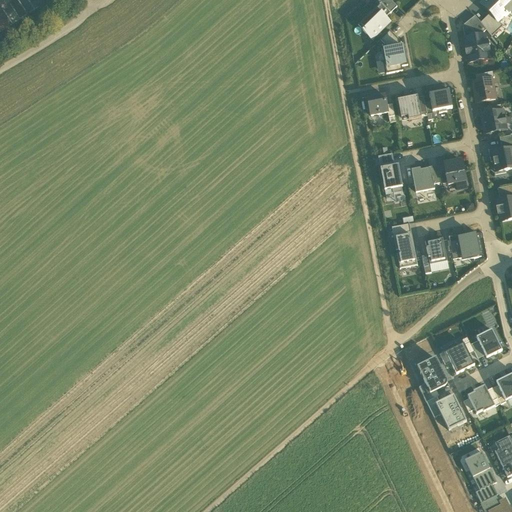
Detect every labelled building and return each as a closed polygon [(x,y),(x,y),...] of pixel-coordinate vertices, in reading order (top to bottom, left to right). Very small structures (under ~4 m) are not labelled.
[(381,4),(391,14),(397,8),(389,0),(378,0),(378,1),(380,4),(381,4)] [(511,0),(484,0),(480,5),(490,15),(497,23),(498,22),(504,16),(505,18),(507,16),(511,11),(511,0)] [(389,13),(390,14),(391,14),(381,4),(380,4),(358,26),(364,32),(381,15),(384,17),(389,13)] [(385,19),(384,17),(381,15),(364,32),(366,35),(369,32),(375,38),(390,23),(385,19)] [(502,27),(498,22),(497,23),(490,15),(481,24),(486,31),(492,38),(503,27),(502,27)] [(510,19),(507,16),(505,18),(504,16),(498,22),(502,27),(510,19)] [(465,39),(482,36),(482,35),(486,31),(481,24),(475,17),(462,27),(465,39)] [(369,32),(366,35),(372,41),(375,38),(369,32)] [(385,45),(385,49),(399,46),(398,40),(390,32),(380,41),(385,45)] [(468,56),(469,64),(488,60),(486,52),(488,52),(487,43),(485,43),(483,36),(482,36),(465,39),(466,47),(465,47),(465,49),(467,49),(468,54),(466,54),(466,56),(468,56)] [(386,74),(386,75),(403,72),(402,67),(407,66),(403,45),(399,46),(385,49),(381,49),(384,62),(386,74)] [(378,75),(386,74),(384,62),(376,63),(378,75)] [(475,76),(476,82),(491,79),(494,79),(493,73),(475,76)] [(472,83),(477,105),(495,101),(491,79),(476,82),(472,83)] [(449,91),(429,95),(430,103),(432,113),(438,112),(439,115),(447,113),(446,111),(452,109),(449,91)] [(384,97),(367,100),(371,117),(388,114),(386,106),(384,97)] [(398,101),(401,119),(408,118),(408,121),(421,119),(421,117),(417,99),(417,97),(398,101)] [(417,99),(421,117),(427,115),(425,104),(423,98),(417,99)] [(432,113),(430,103),(425,104),(427,115),(428,122),(434,121),(432,113)] [(390,124),(396,123),(392,105),(386,106),(388,114),(390,124)] [(484,109),(485,115),(502,112),(501,106),(484,109)] [(481,116),(485,136),(506,132),(502,112),(485,115),(481,116)] [(511,136),(499,139),(501,149),(502,151),(511,149),(511,136)] [(505,172),(511,170),(511,149),(502,151),(497,152),(497,150),(488,152),(491,164),(494,163),(495,170),(495,171),(504,169),(505,172)] [(380,170),(394,167),(392,155),(378,158),(380,170)] [(461,162),(444,166),(447,184),(448,186),(456,185),(457,191),(467,190),(461,162)] [(398,166),(394,167),(397,181),(400,180),(401,189),(402,188),(398,166)] [(440,185),(447,184),(444,166),(437,168),(437,169),(440,185)] [(392,190),(401,189),(400,180),(397,181),(394,167),(380,170),(381,170),(384,183),(383,183),(385,192),(392,190)] [(437,169),(430,170),(433,186),(440,185),(437,169)] [(424,192),(424,193),(434,192),(433,186),(430,170),(420,172),(420,170),(411,172),(415,194),(424,192)] [(511,186),(497,190),(499,202),(511,199),(511,186)] [(394,198),(393,195),(392,190),(385,192),(386,200),(394,198)] [(499,216),(501,223),(511,220),(511,199),(499,202),(497,202),(498,209),(497,210),(498,216),(499,216)] [(407,234),(407,236),(409,236),(412,247),(413,247),(409,225),(405,226),(407,234)] [(392,229),(393,237),(407,234),(405,226),(392,229)] [(461,259),(463,259),(470,257),(471,258),(471,260),(481,258),(476,233),(455,238),(456,242),(456,244),(458,243),(461,259)] [(397,255),(400,270),(417,267),(413,247),(412,247),(410,248),(407,236),(407,234),(393,237),(396,251),(398,251),(399,254),(397,255)] [(425,243),(428,256),(430,266),(447,263),(443,239),(425,243)] [(453,261),(461,259),(458,243),(456,244),(456,242),(450,243),(453,261)] [(430,266),(428,256),(422,257),(425,275),(431,274),(430,266)] [(449,271),(447,263),(430,266),(431,274),(449,271)] [(494,356),(502,352),(492,331),(476,339),(478,342),(485,357),(486,358),(494,354),(494,356)] [(467,339),(462,341),(464,345),(469,356),(474,353),(471,346),(467,339)] [(478,360),(485,357),(478,342),(471,346),(474,353),(478,360)] [(464,345),(446,354),(450,363),(456,375),(474,367),(469,356),(464,345)] [(445,352),(439,355),(445,366),(450,363),(446,354),(445,352)] [(430,394),(436,392),(434,386),(441,382),(443,381),(444,379),(444,377),(435,359),(417,368),(425,385),(430,394)] [(511,375),(496,383),(498,387),(505,402),(511,398),(511,375)] [(446,382),(444,377),(444,379),(443,381),(441,382),(434,386),(436,392),(443,388),(446,386),(446,384),(446,382)] [(439,397),(436,392),(430,394),(425,385),(419,388),(426,403),(437,398),(439,397)] [(498,387),(492,390),(500,405),(500,406),(506,403),(505,402),(498,387)] [(476,415),(483,412),(494,406),(487,392),(485,389),(474,394),(467,397),(469,400),(474,411),(476,415)] [(492,389),(487,392),(494,406),(495,408),(500,405),(492,390),(492,389)] [(466,423),(454,397),(439,403),(436,405),(440,415),(448,432),(466,423)] [(437,398),(426,403),(434,418),(440,415),(436,405),(439,403),(437,398)] [(469,400),(463,403),(469,413),(474,411),(469,400)] [(511,442),(509,437),(495,444),(498,451),(495,452),(507,478),(511,476),(511,442)] [(491,459),(487,451),(482,453),(486,461),(491,459)] [(479,491),(480,492),(492,486),(497,484),(486,461),(482,453),(464,462),(479,491)] [(475,493),(481,504),(496,497),(498,496),(492,486),(480,492),(479,491),(475,493)] [(480,505),(483,511),(488,511),(500,506),(499,503),(496,497),(481,504),(480,505)] [(508,511),(507,509),(509,508),(505,500),(499,503),(500,506),(488,511),(508,511)]
